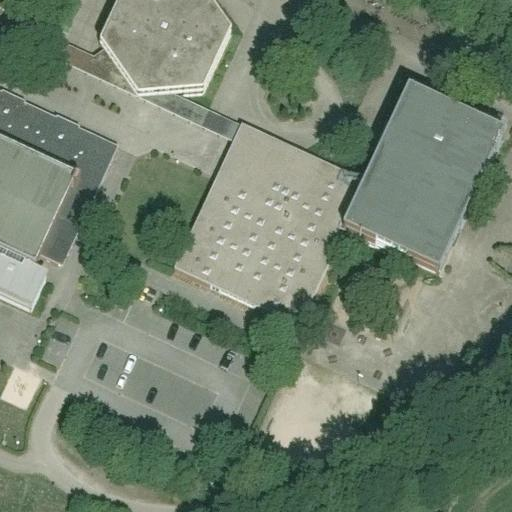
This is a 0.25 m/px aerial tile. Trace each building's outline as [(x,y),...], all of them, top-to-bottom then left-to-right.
[(209,0),(119,0),(99,45),(136,98),(203,94),(231,33),(209,0)] [(0,34),(233,146),(240,129),(173,97),(136,98),(117,72),(1,14),(0,17),(0,34)] [(501,136),(408,93),(366,185),(344,236),(437,279),(501,136)] [(0,253),(34,269),(39,259),(62,270),(72,249),(118,149),(0,95),(0,253)] [(366,185),(240,129),(233,146),(174,276),(300,332),(344,236),(366,185)] [(0,301),(30,315),(47,278),(33,272),(34,269),(0,253),(0,301)]
